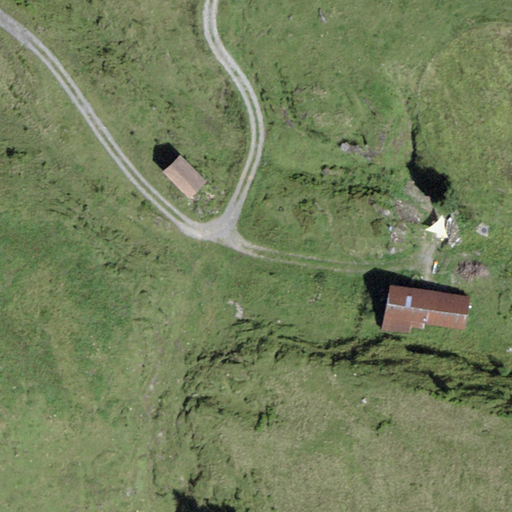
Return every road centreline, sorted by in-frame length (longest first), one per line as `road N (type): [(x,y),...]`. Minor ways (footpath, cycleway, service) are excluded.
road 1 (track): [(213,0),(214,39),(251,94),(258,131),(226,222),(205,234),(139,184),(60,75),(0,16)]
road 2 (track): [(216,232),(290,258),(420,267)]
